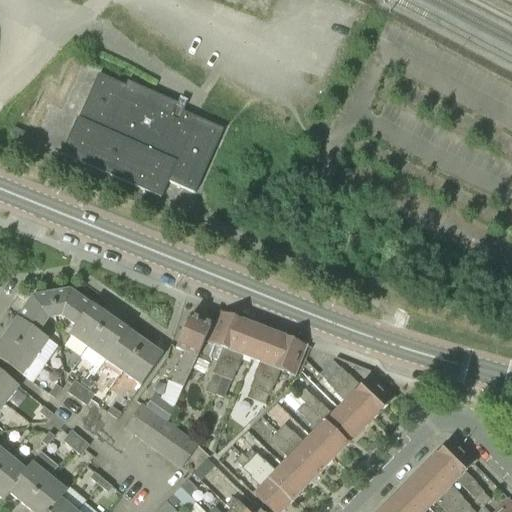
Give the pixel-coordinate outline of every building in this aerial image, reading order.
[(61,154),(161,198),(168,182),(195,194),(223,130),(183,112),(179,121),(171,118),(177,104),(128,82),(126,86),(99,74),(79,119),(77,118),(61,154)] [(76,326),(90,306),(69,291),(50,294),(55,317),(61,316),(76,326)] [(55,317),(50,294),(32,298),(17,319),(38,333),(48,318),(55,317)] [(87,348),(108,318),(90,306),(76,326),(69,335),(87,348)] [(216,396),(244,322),(223,315),(212,344),(222,348),(217,363),(218,364),(215,374),(207,392),(216,396)] [(183,388),(211,326),(190,317),(176,350),(184,353),(171,383),(183,388)] [(105,360),(126,331),(108,318),(87,348),(105,360)] [(47,340),(38,333),(17,319),(5,336),(35,358),(47,340)] [(252,359),(263,330),(244,322),(216,396),(224,399),(232,381),(236,370),(237,371),(243,356),(252,359)] [(258,402),(282,337),(263,330),(252,359),(260,362),(254,377),(256,378),(252,388),(248,398),(258,402)] [(122,373),(143,343),(126,331),(105,360),(122,373)] [(35,358),(5,336),(0,342),(0,361),(22,377),(35,358)] [(282,337),(258,402),(265,405),(269,394),(270,395),(273,385),(275,385),(280,370),(291,374),(302,345),(282,337)] [(143,343),(122,373),(141,386),(162,356),(143,343)] [(326,368),(376,417),(390,402),(389,400),(391,394),(388,392),(383,394),(368,379),(359,387),(348,376),(347,377),(332,362),(326,368)] [(338,409),(361,431),(376,417),(326,368),(319,374),(334,389),(333,390),(345,402),(338,409)] [(0,372),(0,402),(4,406),(19,387),(0,372)] [(75,400),(84,388),(74,381),(65,393),(75,400)] [(55,399),(62,390),(56,386),(49,395),(55,399)] [(84,388),(75,400),(85,407),(93,395),(84,388)] [(297,397),(304,405),(347,446),(361,431),(338,409),(331,416),(320,405),(318,406),(303,391),(297,397)] [(152,414),(163,421),(167,424),(176,410),(153,395),(144,409),(152,414)] [(309,439),(331,462),(347,446),(304,405),(297,412),(305,420),(304,421),(315,432),(309,439)] [(136,437),(152,414),(144,409),(140,406),(125,429),(136,437)] [(110,407),(106,413),(116,420),(120,414),(110,407)] [(48,421),(53,416),(44,409),(40,413),(48,421)] [(148,444),(163,421),(152,414),(136,437),(148,444)] [(175,429),(167,424),(163,421),(148,444),(160,452),(175,429)] [(276,434),(318,475),(331,462),(309,439),(302,446),(283,427),(276,434)] [(171,460),(187,436),(175,429),(160,452),(171,460)] [(72,449),(81,439),(72,431),(64,441),(72,449)] [(47,446),(54,438),(49,434),(42,442),(47,446)] [(281,467),(304,489),(318,475),(276,434),(269,441),(288,460),(281,467)] [(187,436),(171,460),(183,467),(198,444),(187,436)] [(81,439),(72,449),(81,456),(89,446),(81,439)] [(433,459),(455,481),(483,508),(490,501),(475,486),(476,485),(464,474),(473,465),(449,442),(433,459)] [(0,450),(0,470),(10,458),(0,450)] [(270,511),(281,511),(291,502),(249,461),(242,455),(235,461),(242,468),(261,487),(254,495),(270,511)] [(249,461),(291,502),(304,489),(281,467),(275,473),(255,455),(249,461)] [(10,458),(0,470),(0,498),(4,501),(10,493),(8,492),(25,471),(10,458)] [(455,481),(433,459),(420,472),(460,511),(474,511),(461,499),(462,498),(450,486),(455,481)] [(8,492),(10,493),(26,507),(50,478),(31,463),(25,471),(8,492)] [(199,480),(206,473),(200,467),(193,474),(199,480)] [(460,511),(420,472),(406,486),(428,508),(435,501),(446,511),(460,511)] [(99,485),(103,480),(95,473),(90,478),(99,485)] [(26,507),(32,511),(49,511),(60,499),(66,491),(50,478),(26,507)] [(103,480),(99,485),(107,492),(112,487),(103,480)] [(188,481),(181,489),(190,498),(197,490),(188,481)] [(424,511),(428,508),(406,486),(392,501),(403,511),(424,511)] [(167,502),(173,508),(178,502),(188,511),(196,504),(180,489),(167,502)] [(225,506),(230,511),(231,511),(260,511),(253,503),(246,509),(239,502),(233,497),(225,506)] [(49,511),(75,511),(60,499),(49,511)] [(403,511),(392,501),(380,511),(403,511)] [(168,511),(173,508),(167,502),(156,511),(168,511)] [(511,511),(511,506),(509,503),(499,511),(511,511)]
